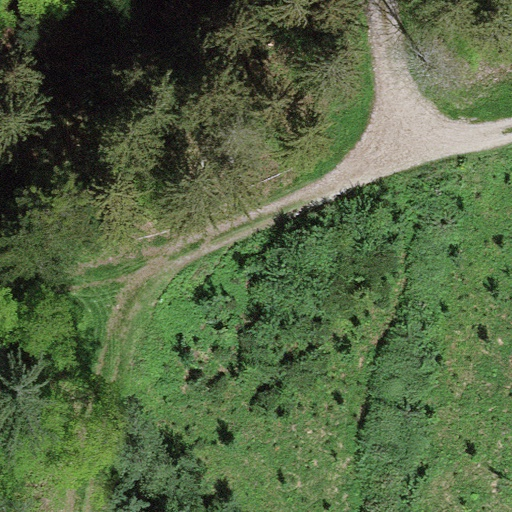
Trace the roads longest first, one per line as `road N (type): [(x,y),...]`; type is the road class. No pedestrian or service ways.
road 1 (track): [(377,0),(416,150),(200,233),(0,279)]
road 2 (track): [(135,248),(90,511)]
